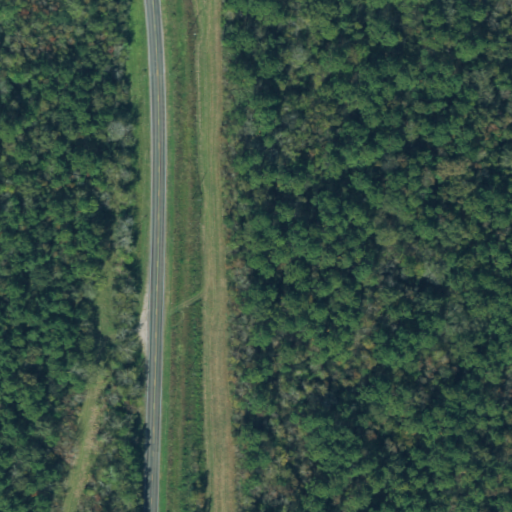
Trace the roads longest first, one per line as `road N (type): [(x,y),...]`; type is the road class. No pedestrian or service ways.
road 1 (secondary): [(150,0),(159,160),(155,316)]
road 2 (track): [(155,316),(109,341),(97,364),(62,511)]
road 3 (secondary): [(155,316),(151,511)]
